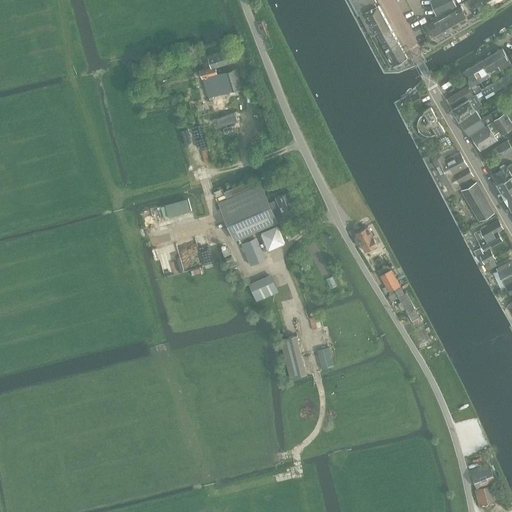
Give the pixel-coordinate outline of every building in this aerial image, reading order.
[(412,64),(411,63),(408,58),(394,33),(394,32),(393,32),(392,30),(392,29),(384,15),(379,7),(380,6),(379,5),(377,6),(375,3),(377,2),(375,0),(351,0),(371,37),(385,64),(386,63),(389,68),(394,65),(395,66),(397,64),(405,60),(408,66),(412,64)] [(430,0),(436,16),(456,6),(453,0),(430,0)] [(485,9),(483,6),(479,0),(473,0),(481,12),(485,9)] [(461,6),(444,16),(452,30),(468,20),(461,6)] [(436,39),(452,30),(444,16),(428,25),(436,39)] [(502,48),(492,54),(500,68),(511,62),(502,48)] [(235,61),(232,49),(208,56),(212,67),(215,67),(235,61)] [(492,54),(482,60),(491,74),(500,68),(492,54)] [(482,60),(473,66),(481,80),(491,74),(482,60)] [(478,87),(475,83),(481,80),(473,66),(463,72),(465,75),(471,86),(475,94),(482,90),(480,86),(478,87)] [(243,88),(237,68),(217,74),(215,67),(212,67),(200,71),(209,98),(243,88)] [(511,85),(511,81),(511,80),(511,71),(482,90),(486,96),(496,90),(497,91),(503,87),(505,90),(511,85)] [(444,83),(446,89),(454,86),(452,80),(444,83)] [(468,86),(447,99),(452,106),(472,93),(468,86)] [(418,93),(412,96),(415,102),(421,99),(421,98),(418,93)] [(475,94),(469,98),(468,97),(452,107),(459,120),(476,110),(475,109),(482,105),(475,94)] [(431,105),(423,110),(424,113),(423,113),(419,116),(417,120),(417,125),(418,129),(421,133),(425,135),(430,135),(434,134),(436,133),(437,135),(445,131),(431,105)] [(511,108),(502,115),(493,121),(500,131),(502,134),(511,127),(511,108)] [(476,110),(459,120),(470,136),(471,135),(493,121),(502,115),(498,109),(482,119),(476,110)] [(235,112),(216,119),(219,127),(238,121),(235,112)] [(495,135),(500,131),(493,121),(471,135),(481,150),(498,139),(495,135)] [(235,125),(223,129),(225,134),(236,130),(235,125)] [(439,140),(438,143),(442,149),(452,143),(448,137),(445,136),(439,140)] [(496,161),(511,151),(511,147),(509,143),(508,140),(490,151),(496,161)] [(473,176),(467,164),(460,152),(445,160),(444,158),(435,163),(447,185),(449,189),(473,176)] [(492,174),(497,183),(511,174),(511,162),(507,166),(504,164),(500,166),(501,166),(500,170),(492,174)] [(511,174),(497,183),(502,192),(502,193),(508,203),(511,201),(511,174)] [(246,182),(224,192),(227,197),(249,188),(246,182)] [(477,182),(462,191),(480,221),(494,212),(477,182)] [(285,218),(300,212),(290,190),(276,196),(277,199),(269,203),(262,186),(219,204),(235,239),(241,236),(277,221),(276,219),(284,216),(285,218)] [(170,216),(193,209),(189,197),(166,204),(170,216)] [(502,240),(498,232),(503,228),(499,220),(494,222),(475,233),(479,241),(484,250),(502,240)] [(262,231),(269,249),(287,242),(280,224),(262,231)] [(368,226),(355,233),(357,235),(365,251),(371,248),(373,249),(378,247),(378,245),(368,226)] [(353,228),(348,231),(352,238),(357,235),(355,233),(353,228)] [(252,232),(241,236),(244,242),(254,238),(252,232)] [(254,238),(244,242),(242,243),(252,265),(264,259),(254,238)] [(226,251),(229,258),(235,255),(232,249),(226,251)] [(477,251),(475,252),(482,265),(485,263),(493,259),(495,258),(490,250),(484,253),(481,249),(477,251)] [(202,254),(204,264),(212,263),(210,253),(202,254)] [(498,270),(493,272),(501,289),(497,291),(499,293),(499,294),(504,292),(508,290),(511,288),(511,261),(497,268),(498,270)] [(388,265),(378,271),(381,276),(389,271),(391,270),(388,265)] [(391,270),(389,271),(381,276),(390,292),(400,286),(391,270)] [(249,284),(250,287),(257,301),(279,292),(272,277),(271,275),(249,284)] [(405,308),(412,321),(414,326),(423,321),(420,316),(419,317),(415,309),(416,309),(406,292),(404,293),(401,287),(395,290),(396,292),(390,296),(388,297),(391,302),(399,298),(401,302),(398,303),(402,310),(405,308)] [(307,376),(298,338),(281,341),(291,379),(307,376)] [(323,369),(335,365),(329,344),(317,348),(323,369)] [(496,480),(489,463),(470,471),(477,487),(496,480)] [(491,485),(475,489),(479,505),(495,501),(491,485)]
